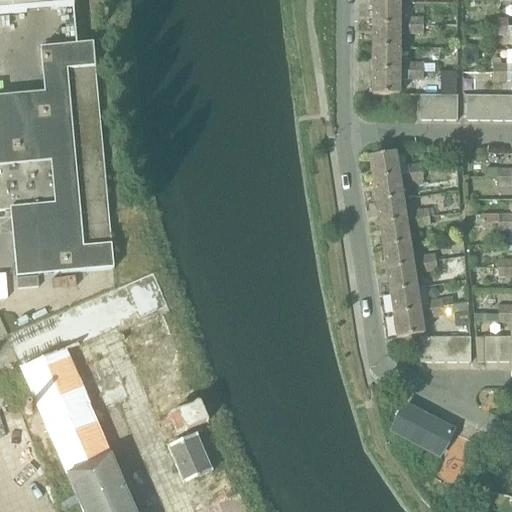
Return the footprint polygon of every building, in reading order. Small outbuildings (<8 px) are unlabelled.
[(0,0),(0,15),(74,9),(72,0),(0,0)] [(373,4),(373,27),(399,27),(400,5),(373,4)] [(409,19),(408,27),(423,27),(423,19),(409,19)] [(493,20),(493,29),(508,29),(508,20),(493,20)] [(373,27),(373,50),(399,50),(399,35),(423,35),(423,27),(408,27),(399,27),(373,27)] [(493,29),(493,38),(511,38),(511,28),(508,29),(493,29)] [(45,94),(0,98),(0,212),(11,211),(17,279),(114,270),(93,44),(41,49),(45,94)] [(373,50),(372,73),(423,73),(435,73),(435,65),(399,64),(399,50),(373,50)] [(463,64),(475,64),(475,52),(463,51),(463,64)] [(511,65),(492,65),(492,74),(511,74),(511,65)] [(372,73),(372,96),(399,96),(399,83),(423,83),(423,73),(372,73)] [(511,74),(492,74),(492,83),(511,83),(511,74)] [(432,122),(432,97),(419,97),(419,122),(432,122)] [(444,122),(444,97),(432,97),(432,122),(444,122)] [(444,97),(444,122),(457,122),(457,97),(444,97)] [(478,123),(479,97),(466,97),(466,122),(478,123)] [(491,123),(491,98),(479,97),(478,123),(491,123)] [(504,98),(491,98),(491,123),(503,123),(504,98)] [(503,123),(511,122),(511,98),(504,98),(503,123)] [(395,154),(369,158),(372,181),(399,177),(407,176),(422,174),(420,164),(397,168),(395,154)] [(511,170),(498,171),(498,179),(511,178),(511,170)] [(423,181),(422,174),(407,176),(408,183),(423,181)] [(399,177),(372,181),(376,204),(402,200),(399,177)] [(511,178),(498,179),(498,187),(511,187),(511,186),(511,185),(511,178)] [(402,200),(376,204),(379,227),(406,222),(414,221),(413,213),(405,214),(402,200)] [(414,221),(429,219),(429,218),(428,210),(413,213),(414,221)] [(511,215),(498,216),(498,225),(511,224),(511,215)] [(498,216),(481,216),(481,217),(481,225),(498,225),(498,216)] [(429,219),(414,221),(416,229),(431,227),(431,226),(429,219)] [(406,222),(379,227),(383,249),(409,245),(406,222)] [(511,224),(498,225),(498,233),(511,232),(511,224)] [(409,245),(383,249),(386,272),(413,267),(409,245)] [(420,258),(421,266),(436,264),(435,256),(420,258)] [(498,270),(511,270),(511,262),(498,262),(498,270)] [(436,264),(421,266),(423,274),(438,272),(436,264)] [(413,267),(386,272),(390,294),(416,290),(414,275),(413,267)] [(39,289),(38,278),(16,279),(17,290),(39,289)] [(416,290),(390,294),(393,317),(420,313),(416,290)] [(427,303),(428,311),(443,309),(442,301),(427,303)] [(420,313),(393,317),(397,340),(423,336),(421,320),(445,317),(453,316),(468,313),(468,305),(420,313)] [(511,307),(498,308),(498,316),(511,315),(511,307)] [(511,315),(498,316),(473,316),(473,323),(511,323),(511,315)] [(433,365),(433,339),(420,340),(420,365),(433,365)] [(445,364),(445,339),(433,339),(433,365),(445,364)] [(457,364),(457,339),(445,339),(445,364),(457,364)] [(457,339),(457,364),(470,364),(470,339),(457,339)] [(485,364),(485,339),(475,339),(477,364),(485,364)] [(485,339),(485,364),(497,364),(497,339),(485,339)] [(510,339),(497,339),(497,364),(510,364),(510,339)] [(66,350),(21,370),(34,402),(38,412),(61,464),(66,476),(111,456),(90,406),(66,350)] [(200,404),(168,417),(176,436),(208,423),(200,404)] [(453,434),(404,408),(392,431),(440,457),(453,434)] [(196,436),(167,448),(183,487),(213,474),(196,436)] [(65,476),(80,511),(135,511),(111,456),(66,476),(65,476)]
